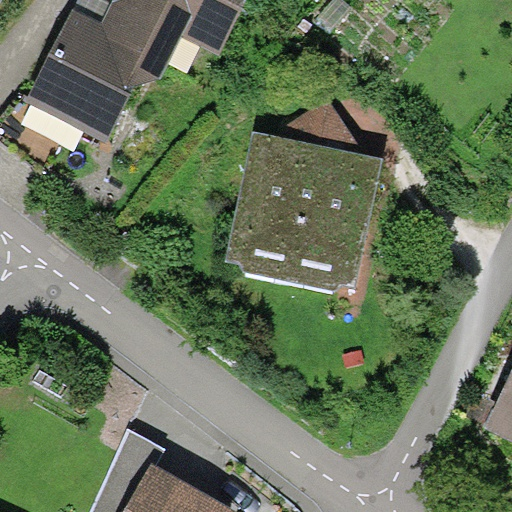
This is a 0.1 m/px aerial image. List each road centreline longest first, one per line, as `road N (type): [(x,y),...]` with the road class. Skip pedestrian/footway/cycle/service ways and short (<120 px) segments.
road 1 (residential): [(28,247),(367,511)]
road 2 (residential): [(511,256),(372,511)]
